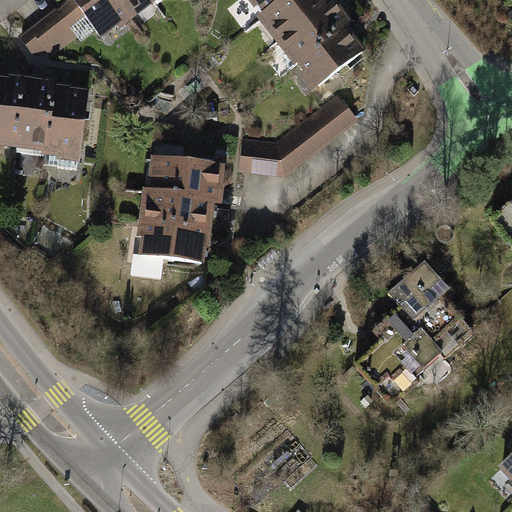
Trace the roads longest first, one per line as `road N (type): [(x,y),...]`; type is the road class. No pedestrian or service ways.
road 1 (residential): [(498,122),(96,461)]
road 2 (residential): [(498,122),(402,0)]
road 3 (tertiary): [(96,461),(0,345)]
